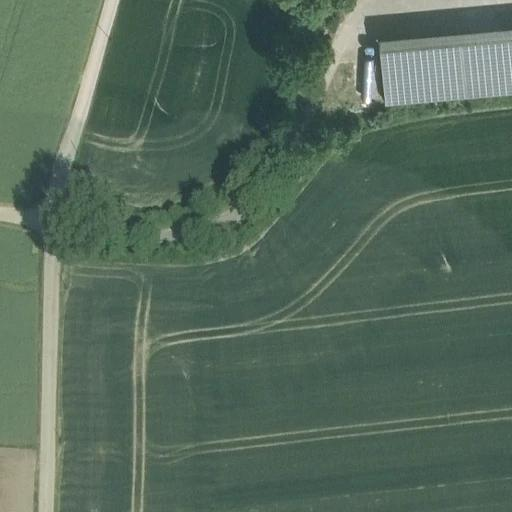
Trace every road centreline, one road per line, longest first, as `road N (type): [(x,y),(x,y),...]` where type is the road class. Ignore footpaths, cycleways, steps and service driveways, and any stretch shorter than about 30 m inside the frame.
road 1 (track): [(45,511),(55,215),(120,0)]
road 2 (track): [(55,215),(131,241),(205,241),(257,210),(301,158),(374,0)]
road 3 (track): [(367,16),(511,1)]
